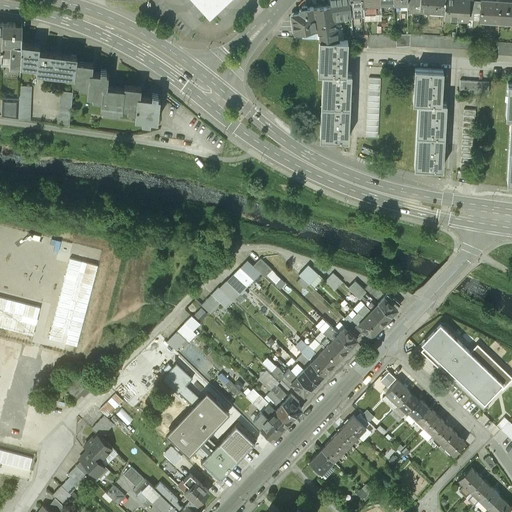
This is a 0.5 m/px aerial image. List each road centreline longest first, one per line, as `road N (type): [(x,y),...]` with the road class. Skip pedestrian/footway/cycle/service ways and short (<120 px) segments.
road 1 (residential): [(387,343),(228,511)]
road 2 (residential): [(387,343),(479,433),(431,505)]
road 3 (residential): [(484,214),(473,251),(387,343)]
road 4 (primary): [(204,85),(96,21)]
road 5 (primary): [(404,199),(291,153)]
